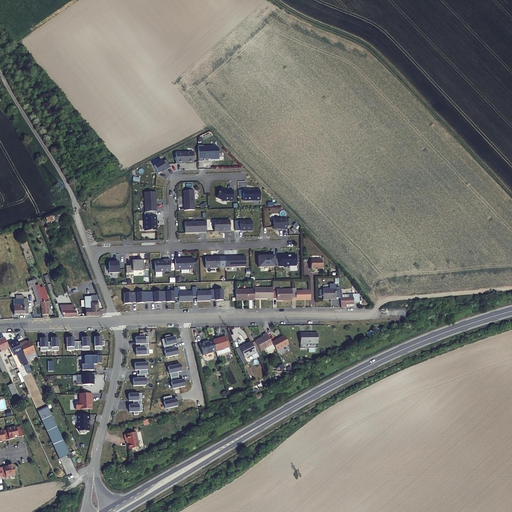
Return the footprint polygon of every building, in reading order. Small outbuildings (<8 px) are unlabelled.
[(198,145),(198,161),(204,161),(203,158),(211,158),(211,157),(213,157),(215,158),(219,158),(219,148),(217,146),(211,146),(204,147),(204,145),(198,145)] [(194,162),(193,152),(175,153),(176,163),(184,163),(184,162),(194,162)] [(170,167),(166,159),(163,161),(162,160),(154,165),(158,173),(162,171),(166,168),(167,169),(170,167)] [(217,197),(224,200),(233,200),(233,190),(229,190),(226,191),(225,190),(221,188),(217,197)] [(243,201),(261,200),(260,189),(254,190),(252,190),(247,190),(247,189),(243,189),(243,201)] [(184,210),(195,210),(194,190),(183,190),(184,210)] [(144,193),(145,212),(156,211),(156,202),(155,202),(155,200),(156,200),(156,192),(144,193)] [(156,215),(144,216),(145,231),(156,230),(156,221),(157,221),(156,215)] [(287,218),(273,218),(273,229),(283,229),(287,229),(287,218)] [(214,231),(230,231),(230,220),(214,221),(214,231)] [(240,230),(244,230),(245,230),(247,230),(252,230),(252,220),(240,220),(240,230)] [(185,233),(206,232),(206,221),(185,222),(185,233)] [(275,267),(275,255),(258,256),(258,267),(275,267)] [(279,255),(279,266),(296,266),(296,255),(290,255),(288,256),(288,255),(279,255)] [(225,257),(225,267),(246,266),(245,256),(237,256),(237,257),(234,257),(234,256),(225,257)] [(205,268),(220,267),(220,257),(215,257),(212,257),(211,257),(205,257),(205,268)] [(175,270),(194,269),(193,258),(179,259),(179,258),(175,258),(175,270)] [(125,265),(126,272),(133,272),(133,271),(143,270),(143,259),(132,260),(132,262),(130,262),(130,265),(125,265)] [(322,259),(311,260),(311,269),(322,268),(322,259)] [(155,272),(171,271),(170,260),(163,260),(163,261),(154,261),(155,272)] [(119,272),(118,261),(108,262),(109,272),(119,272)] [(40,296),(47,296),(43,285),(40,286),(38,283),(35,285),(40,296)] [(35,285),(32,286),(37,299),(41,298),(40,296),(35,285)] [(273,292),(273,288),(254,289),(254,299),(269,299),(269,301),(273,300),(273,299),(273,292)] [(335,288),(323,289),(323,299),(336,299),(335,288)] [(254,299),(254,289),(235,289),(236,300),(254,299)] [(292,301),(296,301),(311,300),(311,291),(296,291),(296,289),(292,289),(292,290),(292,300),(292,301)] [(292,300),(292,290),(277,290),(277,292),(273,292),(273,299),(277,299),(277,301),(292,300)] [(100,314),(100,312),(100,310),(98,310),(97,303),(96,303),(95,299),(94,299),(94,294),(91,294),(91,297),(85,297),(85,317),(99,316),(100,315),(100,314)] [(354,304),(353,298),(343,299),(341,299),(341,306),(341,307),(346,307),(346,305),(354,304)] [(13,314),(28,314),(28,299),(14,299),(13,314)] [(64,317),(77,317),(73,305),(60,306),(64,317)] [(272,348),(271,347),(268,342),(263,333),(259,336),(260,337),(252,341),(257,351),(262,348),(263,352),(265,352),(272,349),(272,348)] [(314,334),(297,334),(297,344),(315,344),(314,334)] [(285,344),(280,336),(268,342),(271,347),(272,348),(272,349),(273,351),(285,344)] [(8,348),(3,338),(0,339),(0,348),(1,352),(8,348)] [(211,342),(214,352),(215,357),(224,354),(222,350),(228,348),(225,338),(211,342)] [(21,364),(27,361),(25,358),(24,357),(23,353),(19,344),(17,340),(8,343),(13,355),(16,354),(21,364)] [(35,352),(30,340),(24,343),(23,342),(19,344),(23,353),(24,357),(35,352)] [(214,352),(211,342),(203,344),(202,343),(197,344),(201,356),(214,352)] [(249,355),(250,356),(254,354),(249,342),(244,345),(244,346),(238,349),(242,359),(249,355)] [(27,361),(27,363),(31,361),(30,360),(37,356),(35,352),(24,357),(25,358),(27,361)] [(101,363),(101,355),(84,356),(85,364),(82,364),(82,370),(93,370),(93,363),(96,363),(101,363)] [(12,356),(8,358),(12,368),(16,366),(12,356)] [(93,378),(93,375),(83,375),(83,385),(93,385),(93,381),(93,378)] [(8,386),(12,396),(17,393),(13,384),(8,386)] [(92,393),(79,394),(79,402),(76,402),(76,409),(92,409),(92,402),(92,398),(93,398),(92,393)] [(53,419),(51,415),(41,420),(43,424),(53,419)] [(89,415),(76,415),(76,429),(79,433),(85,433),(87,431),(89,431),(89,424),(88,424),(88,421),(89,421),(89,415)] [(68,454),(53,419),(43,424),(59,458),(68,454)] [(0,442),(1,442),(1,441),(9,440),(14,438),(24,436),(20,427),(16,427),(7,429),(7,430),(3,431),(3,430),(0,430),(0,442)] [(138,446),(134,432),(122,435),(124,441),(125,441),(127,449),(138,446)] [(0,479),(2,479),(2,477),(6,477),(15,475),(13,464),(7,466),(8,466),(0,467),(0,479)]
